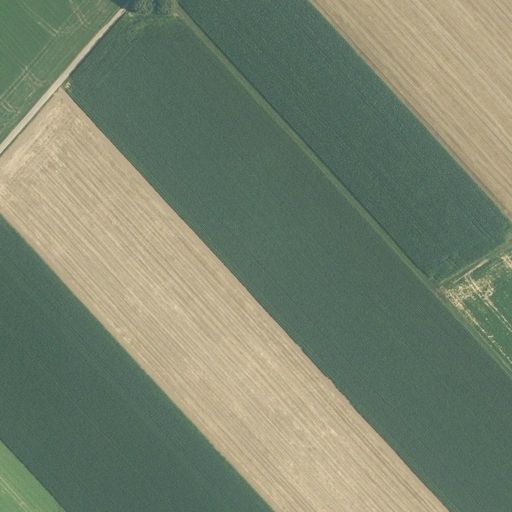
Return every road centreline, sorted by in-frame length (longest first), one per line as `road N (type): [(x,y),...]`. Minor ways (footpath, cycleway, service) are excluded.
road 1 (track): [(170,0),(511,377)]
road 2 (track): [(131,0),(0,149)]
